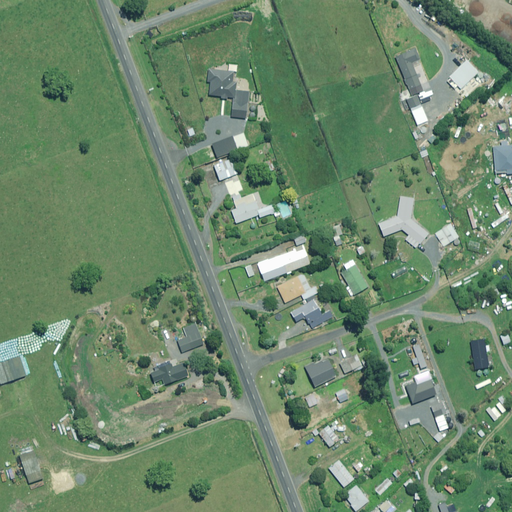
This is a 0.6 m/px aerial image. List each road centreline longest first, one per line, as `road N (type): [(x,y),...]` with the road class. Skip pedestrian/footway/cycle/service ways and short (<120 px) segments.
road 1 (residential): [(103,0),(243,368)]
road 2 (residential): [(243,368),(414,305)]
road 3 (residential): [(243,368),(297,511)]
